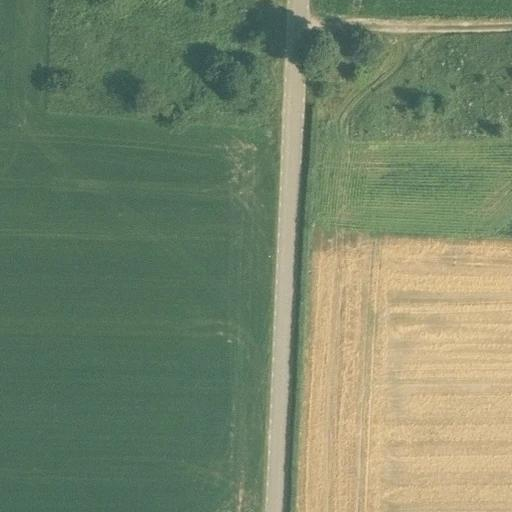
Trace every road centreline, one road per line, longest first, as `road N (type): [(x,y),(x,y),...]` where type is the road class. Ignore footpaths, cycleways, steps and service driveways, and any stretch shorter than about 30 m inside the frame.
road 1 (tertiary): [(276,511),(300,0)]
road 2 (track): [(511,35),(298,35)]
